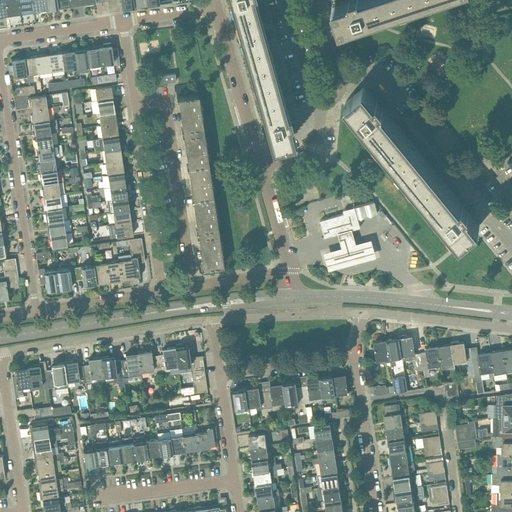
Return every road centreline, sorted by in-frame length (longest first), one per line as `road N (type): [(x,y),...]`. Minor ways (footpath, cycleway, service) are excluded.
road 1 (residential): [(0,338),(290,299)]
road 2 (residential): [(287,273),(215,8)]
road 3 (residential): [(0,354),(211,320),(219,375)]
road 4 (residential): [(0,65),(35,313)]
road 5 (unclassified): [(290,299),(511,314)]
road 6 (residential): [(192,287),(166,101),(133,105)]
road 7 (residential): [(354,356),(361,313),(511,329)]
road 8 (residential): [(162,292),(133,105)]
road 9 (residential): [(23,511),(0,354)]
road 10 (residential): [(377,511),(354,356)]
road 11 (residential): [(88,501),(234,480)]
road 12 (residential): [(219,375),(354,356)]
road 13 (residential): [(162,292),(35,313)]
road 14 (residential): [(0,41),(123,22)]
